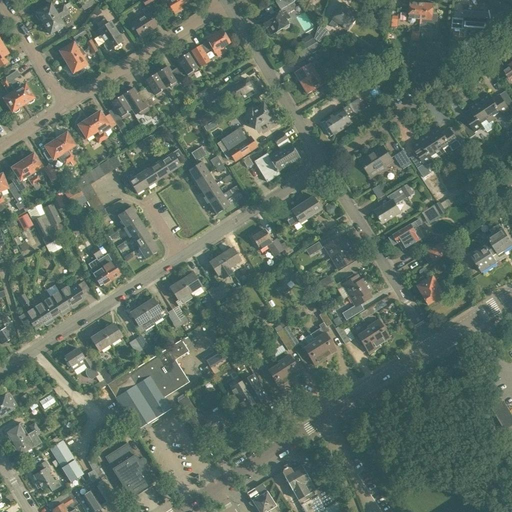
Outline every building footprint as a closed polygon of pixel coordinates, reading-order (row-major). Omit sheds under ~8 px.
[(36,14),(36,16),(38,19),(40,20),(40,19),(43,23),(66,9),(63,6),(55,11),(51,5),(54,4),(53,3),(54,1),(52,0),(46,0),(38,5),(41,10),(36,13),(37,14),(36,14)] [(95,4),(92,0),(84,0),(83,1),(87,8),(95,4)] [(160,0),(164,6),(167,4),(174,15),(182,10),(180,7),(188,2),(186,0),(160,0)] [(271,15),(263,21),(272,35),(282,29),(285,30),(288,28),(290,24),(287,20),(291,18),(288,14),(294,10),(295,5),(294,2),(292,0),(277,0),(275,1),(281,10),(276,13),(275,12),(271,14),(271,15)] [(410,2),(408,21),(410,24),(414,24),(416,22),(417,22),(417,23),(420,24),(422,3),(410,2)] [(420,24),(420,29),(422,29),(423,25),(436,26),(437,15),(432,15),(433,4),(422,3),(420,24)] [(131,23),(140,37),(156,26),(151,18),(156,15),(149,4),(146,7),(142,9),(145,14),(131,23)] [(354,12),(354,10),(351,8),(349,8),(344,4),(343,6),(341,6),(340,8),(340,9),(330,25),(335,28),(338,23),(348,30),(359,15),(354,12)] [(66,9),(43,23),(45,27),(45,30),(47,34),(48,34),(49,34),(50,35),(57,30),(59,31),(61,29),(62,27),(64,26),(60,20),(69,14),(66,9)] [(478,29),(477,37),(485,38),(486,24),(487,24),(488,13),(465,11),(464,23),(464,28),(478,29)] [(316,12),(314,18),(320,20),(322,14),(316,12)] [(98,30),(107,43),(104,44),(108,51),(114,47),(115,48),(117,49),(121,47),(121,45),(120,44),(123,42),(110,22),(107,25),(104,20),(96,24),(100,29),(98,30)] [(314,39),(320,43),(329,31),(319,24),(314,39)] [(71,35),(74,41),(86,34),(82,28),(71,35)] [(207,42),(191,52),(200,68),(207,64),(202,55),(212,50),(214,54),(215,54),(217,58),(224,54),(222,50),(222,49),(222,48),(229,44),(221,30),(216,34),(216,33),(205,39),(207,42)] [(311,35),(302,40),(307,48),(316,43),(311,35)] [(91,40),(85,43),(89,49),(94,45),(91,40)] [(60,53),(59,54),(61,57),(63,57),(66,63),(82,53),(76,42),(73,44),(73,43),(59,52),(60,53)] [(307,48),(311,55),(323,47),(317,42),(307,48)] [(2,43),(0,44),(0,65),(8,61),(4,56),(8,53),(2,43)] [(94,45),(89,49),(91,53),(97,50),(94,45)] [(450,50),(449,71),(463,64),(463,51),(450,50)] [(183,56),(176,61),(180,66),(181,65),(188,77),(194,73),(193,71),(197,68),(186,51),(181,54),(183,56)] [(82,53),(66,63),(69,68),(68,69),(70,72),(72,72),(73,74),(79,69),(82,71),(86,68),(86,65),(86,64),(89,62),(85,56),(84,56),(82,53)] [(439,72),(447,73),(448,57),(440,56),(439,72)] [(511,62),(508,65),(509,66),(503,70),(509,79),(511,77),(511,62)] [(295,73),(301,84),(320,73),(314,63),(311,64),(306,67),(304,63),(302,65),(302,64),(294,68),(297,72),(295,73)] [(159,68),(154,71),(165,89),(169,86),(170,88),(177,84),(176,82),(182,78),(176,68),(171,71),(168,66),(160,70),(159,68)] [(16,71),(5,78),(23,105),(27,102),(28,103),(30,103),(32,102),(33,100),(32,99),(34,98),(29,91),(30,90),(28,87),(26,86),(25,84),(19,88),(14,80),(20,76),(16,71)] [(147,86),(142,90),(148,100),(153,96),(155,95),(156,97),(162,93),(161,91),(165,89),(154,71),(150,74),(151,76),(144,81),(147,86)] [(320,73),(301,84),(308,94),(323,85),(326,83),(320,73)] [(344,88),(350,97),(371,84),(365,75),(344,88)] [(5,78),(0,81),(0,82),(2,86),(3,86),(8,95),(3,98),(4,100),(4,102),(6,105),(7,105),(12,112),(13,111),(14,113),(15,113),(18,111),(19,109),(18,108),(23,105),(5,78)] [(229,93),(223,96),(227,102),(232,99),(233,100),(240,96),(243,101),(248,98),(254,94),(251,89),(252,89),(250,86),(251,85),(249,82),(247,81),(246,79),(227,90),(229,93)] [(325,88),(328,94),(342,85),(339,80),(325,88)] [(120,93),(131,110),(135,117),(139,114),(140,116),(148,110),(153,107),(148,100),(142,90),(137,93),(134,87),(126,92),(125,90),(120,93)] [(194,96),(197,102),(208,95),(205,90),(194,96)] [(219,90),(205,98),(208,104),(222,96),(219,90)] [(131,110),(120,93),(115,96),(117,98),(110,103),(113,108),(108,112),(120,130),(125,127),(120,120),(122,119),(128,115),(126,113),(131,110)] [(488,94),(478,100),(492,121),(495,119),(493,116),(499,112),(501,114),(508,109),(499,95),(492,100),(488,94)] [(324,120),(325,121),(322,123),(331,137),(334,135),(334,136),(352,124),(349,119),(365,109),(359,98),(348,105),(349,105),(343,109),(342,109),(324,120)] [(492,121),(478,100),(468,107),(472,113),(465,118),(466,118),(460,122),(471,138),(476,134),(474,131),(482,126),(481,124),(487,120),(488,124),(492,121)] [(244,113),(246,115),(242,117),(246,124),(249,121),(254,129),(264,124),(266,127),(273,123),(271,119),(272,118),(273,117),(274,116),(274,115),(273,113),(273,112),(272,111),(271,110),(269,110),(268,110),(266,111),(263,105),(252,111),(251,109),(244,113)] [(96,131),(99,135),(102,140),(107,137),(103,132),(115,125),(108,114),(104,118),(99,111),(98,112),(96,111),(94,113),(94,115),(88,118),(96,131)] [(208,114),(201,118),(205,125),(212,121),(208,114)] [(86,138),(96,131),(88,118),(84,121),(82,120),(79,122),(79,124),(78,125),(86,138)] [(438,127),(428,133),(440,151),(449,145),(453,152),(461,147),(459,143),(449,129),(449,128),(442,133),(438,127)] [(217,144),(227,159),(229,158),(231,159),(232,158),(235,162),(256,147),(249,137),(245,140),(238,130),(217,144)] [(60,136),(55,140),(73,166),(77,164),(74,159),(68,150),(75,145),(66,132),(65,134),(63,133),(60,135),(60,136)] [(283,133),(273,139),(276,145),(287,138),(283,133)] [(417,153),(410,158),(418,169),(438,155),(439,156),(442,154),(440,151),(428,133),(418,140),(422,146),(415,151),(417,153)] [(102,140),(99,135),(94,138),(98,143),(102,140)] [(150,135),(147,138),(151,145),(155,142),(150,135)] [(151,145),(147,138),(142,140),(147,147),(151,145)] [(47,151),(43,154),(48,163),(58,156),(64,165),(62,166),(72,182),(80,177),(73,166),(55,140),(50,143),(49,142),(46,144),(46,145),(44,147),(47,151)] [(132,147),(136,154),(140,152),(136,144),(132,147)] [(280,150),(269,157),(278,171),(298,158),(289,144),(280,150)] [(201,147),(191,153),(197,162),(200,160),(206,156),(201,147)] [(383,147),(361,161),(369,174),(372,179),(386,170),(383,167),(392,161),(383,147)] [(172,152),(161,160),(169,173),(180,165),(177,160),(181,157),(177,150),(172,153),(172,152)] [(394,156),(401,167),(410,161),(403,150),(394,156)] [(27,158),(22,161),(36,183),(40,181),(34,171),(41,167),(33,154),(32,155),(30,154),(27,156),(27,158)] [(267,154),(254,161),(267,182),(279,174),(278,171),(269,157),(267,154)] [(115,155),(108,159),(108,160),(114,169),(120,165),(115,155)] [(217,156),(210,161),(215,169),(222,164),(217,156)] [(242,160),(247,168),(253,164),(247,156),(242,160)] [(108,160),(103,163),(109,172),(109,173),(114,169),(108,160)] [(161,160),(150,167),(158,180),(169,173),(161,160)] [(198,164),(188,170),(194,181),(208,173),(201,162),(200,160),(197,162),(198,164)] [(13,167),(11,168),(17,177),(11,181),(15,186),(19,193),(25,189),(20,181),(26,177),(32,186),(33,186),(36,183),(22,161),(18,164),(16,163),(13,165),(13,167)] [(103,163),(98,166),(105,175),(109,172),(103,163)] [(225,168),(222,164),(215,169),(217,173),(225,168)] [(57,179),(49,166),(43,169),(51,182),(57,179)] [(98,166),(93,169),(100,178),(105,175),(98,166)] [(150,167),(139,174),(147,187),(158,180),(150,167)] [(93,169),(89,172),(95,181),(100,178),(93,169)] [(89,172),(75,181),(76,182),(80,190),(90,185),(95,181),(89,172)] [(208,173),(194,181),(202,192),(215,184),(208,173)] [(127,179),(123,183),(129,192),(133,189),(136,194),(147,187),(139,174),(128,181),(127,179)] [(505,174),(500,177),(507,187),(511,184),(505,174)] [(222,179),(224,184),(231,179),(229,175),(222,179)] [(76,182),(62,190),(69,202),(82,194),(80,190),(76,182)] [(215,184),(202,192),(209,203),(222,194),(215,184)] [(375,211),(383,223),(400,212),(396,205),(407,198),(414,194),(408,184),(401,188),(387,197),(390,202),(375,211)] [(80,190),(82,194),(83,194),(92,189),(90,185),(80,190)] [(372,189),(378,199),(386,194),(380,185),(372,189)] [(15,186),(9,190),(17,203),(15,205),(18,210),(23,207),(27,205),(19,193),(15,186)] [(228,190),(231,194),(238,190),(236,186),(228,190)] [(92,189),(83,194),(86,199),(96,194),(93,189),(92,189)] [(460,190),(449,196),(453,203),(463,196),(460,190)] [(222,194),(209,203),(215,214),(229,205),(225,199),(231,196),(227,191),(222,194)] [(65,200),(61,193),(54,196),(58,204),(65,200)] [(96,194),(86,199),(89,204),(98,199),(96,194)] [(312,197),(301,204),(302,206),(303,205),(304,207),(304,208),(310,217),(321,210),(312,197)] [(98,199),(89,204),(91,209),(101,204),(98,199)] [(439,202),(435,205),(438,211),(440,215),(445,212),(444,210),(440,205),(439,202)] [(52,204),(42,209),(44,214),(51,227),(62,222),(52,204)] [(101,204),(91,209),(94,214),(104,209),(101,204)] [(302,206),(301,204),(291,210),(291,211),(284,216),(290,226),(297,221),(299,223),(310,217),(304,208),(304,207),(303,205),(302,206)] [(435,205),(422,213),(425,219),(438,211),(435,205)] [(117,215),(124,226),(137,218),(130,207),(117,215)] [(104,209),(94,214),(97,219),(107,214),(104,209)] [(32,225),(26,214),(18,219),(23,230),(32,225)] [(51,227),(44,214),(32,221),(45,247),(58,240),(51,227)] [(124,226),(131,237),(144,229),(137,218),(124,226)] [(394,235),(389,238),(393,246),(399,243),(403,250),(424,236),(418,227),(422,224),(419,219),(415,222),(394,235)] [(318,229),(323,237),(328,234),(323,226),(318,229)] [(470,255),(481,273),(497,263),(493,256),(497,253),(498,255),(511,246),(511,242),(503,228),(487,238),(491,244),(487,247),(485,245),(470,255)] [(131,237),(137,248),(151,240),(144,229),(131,237)] [(251,238),(257,247),(258,247),(260,250),(267,246),(273,256),(283,250),(280,245),(276,239),(272,242),(264,230),(251,238)] [(109,236),(112,240),(119,236),(116,232),(109,236)] [(323,247),(330,258),(350,246),(347,241),(343,243),(339,237),(323,247)] [(151,240),(137,248),(144,259),(158,251),(151,240)] [(427,251),(434,262),(451,251),(445,240),(427,251)] [(116,247),(119,251),(126,247),(123,242),(116,247)] [(284,242),(280,245),(283,250),(286,254),(291,250),(289,247),(288,248),(284,242)] [(305,250),(309,256),(322,248),(318,242),(305,250)] [(350,246),(330,258),(337,269),(353,259),(349,254),(354,251),(350,246)] [(96,247),(90,250),(96,259),(110,281),(120,275),(109,257),(107,255),(103,258),(101,255),(96,247)] [(231,248),(220,255),(228,268),(232,266),(239,261),(231,248)] [(123,258),(126,262),(133,257),(130,253),(123,258)] [(220,255),(209,263),(217,275),(220,273),(224,279),(232,274),(232,273),(228,268),(220,255)] [(96,259),(88,264),(91,269),(90,270),(101,287),(110,281),(96,259)] [(415,281),(419,287),(424,296),(430,306),(445,297),(433,278),(430,274),(429,274),(426,269),(424,269),(420,271),(420,273),(422,277),(415,281)] [(248,275),(252,281),(258,276),(255,271),(248,275)] [(191,274),(180,281),(189,293),(199,286),(191,274)] [(343,299),(348,296),(368,284),(364,278),(360,280),(357,275),(353,278),(351,275),(334,285),(343,299)] [(323,280),(313,286),(316,291),(326,286),(323,280)] [(180,281),(169,288),(177,301),(175,302),(178,306),(192,298),(189,293),(180,281)] [(67,286),(58,292),(69,309),(71,307),(72,309),(77,306),(76,304),(86,298),(77,284),(69,289),(67,286)] [(214,288),(213,288),(217,294),(221,300),(227,296),(220,284),(214,288)] [(348,296),(354,306),(341,313),(346,321),(363,310),(360,304),(371,298),(367,292),(372,290),(368,284),(348,296)] [(316,291),(314,293),(317,298),(329,291),(326,286),(316,291)] [(58,292),(50,297),(52,301),(61,314),(62,316),(70,311),(68,309),(69,309),(58,292)] [(217,294),(211,297),(215,304),(221,300),(217,294)] [(24,295),(19,298),(25,308),(30,305),(24,295)] [(50,297),(41,302),(42,303),(52,320),(61,314),(52,301),(50,297)] [(152,299),(141,306),(153,324),(162,318),(168,314),(164,309),(160,311),(152,299)] [(42,303),(33,308),(35,312),(44,325),(45,325),(45,326),(47,326),(54,322),(52,320),(42,303)] [(141,306),(130,313),(138,326),(135,328),(139,334),(144,331),(154,325),(153,324),(141,306)] [(358,314),(362,320),(374,313),(370,307),(358,314)] [(33,308),(18,318),(26,330),(32,326),(35,331),(44,325),(35,312),(33,308)] [(218,310),(207,316),(211,323),(222,316),(218,310)] [(320,328),(310,334),(311,336),(324,358),(324,357),(335,351),(327,338),(329,337),(326,333),(329,331),(326,327),(331,324),(324,312),(318,315),(323,323),(318,326),(320,328)] [(184,316),(178,320),(182,325),(188,321),(184,316)] [(333,318),(335,325),(341,324),(339,316),(333,318)] [(366,327),(367,329),(368,329),(378,345),(388,339),(380,325),(382,324),(379,319),(366,327)] [(182,325),(178,320),(172,324),(175,329),(182,325)] [(112,324),(101,331),(109,344),(121,337),(112,324)] [(282,329),(279,325),(273,328),(276,333),(282,329)] [(286,326),(282,329),(293,348),(299,344),(298,344),(299,344),(298,343),(287,325),(286,326)] [(334,329),(344,345),(350,341),(341,325),(334,329)] [(0,330),(0,340),(2,345),(12,338),(5,327),(0,330)] [(282,329),(276,333),(288,351),(293,348),(282,329)] [(368,329),(367,329),(355,337),(358,342),(361,340),(369,353),(380,347),(378,345),(368,329)] [(109,344),(101,331),(90,339),(98,351),(109,344)] [(304,339),(298,343),(299,344),(298,344),(299,344),(304,354),(306,353),(314,366),(326,359),(324,357),(324,358),(311,336),(310,334),(303,338),(304,339)] [(141,335),(135,339),(142,351),(143,350),(148,347),(141,335)] [(194,348),(186,336),(107,386),(135,430),(170,409),(163,398),(189,382),(175,360),(194,348)] [(135,339),(128,343),(136,354),(138,353),(140,356),(145,353),(143,350),(142,351),(135,339)] [(221,347),(215,350),(219,355),(224,352),(221,347)] [(255,355),(252,348),(247,351),(250,357),(255,355)] [(77,350),(64,358),(71,367),(73,371),(83,364),(86,369),(86,374),(88,377),(91,379),(99,374),(88,356),(83,359),(77,350)] [(210,365),(220,358),(215,350),(204,356),(210,365)] [(277,362),(278,364),(279,363),(289,380),(289,379),(299,373),(291,360),(293,359),(289,354),(288,355),(285,350),(274,357),(277,362)] [(249,368),(254,365),(254,364),(250,358),(248,354),(242,357),(249,368)] [(254,364),(254,365),(257,370),(263,367),(256,355),(250,358),(254,364)] [(279,363),(278,364),(266,372),(269,377),(271,376),(279,388),(290,381),(289,379),(289,380),(279,363)] [(107,384),(114,380),(105,366),(99,371),(107,384)] [(253,375),(241,381),(255,403),(266,397),(253,375)] [(39,384),(45,393),(50,390),(44,381),(39,384)] [(255,403),(241,381),(230,388),(243,410),(255,403)] [(0,416),(12,409),(16,405),(9,393),(4,395),(0,397),(0,416)] [(26,393),(20,397),(24,403),(30,400),(26,393)] [(50,394),(38,401),(43,409),(55,402),(50,394)] [(194,418),(198,415),(186,396),(178,401),(190,421),(189,422),(194,431),(198,428),(199,425),(194,418)] [(204,420),(212,434),(218,431),(218,432),(228,426),(226,423),(228,422),(225,417),(224,417),(223,416),(224,415),(221,410),(204,420)] [(511,417),(502,423),(505,428),(511,424),(511,417)] [(10,426),(3,430),(11,444),(27,435),(19,423),(11,428),(10,426)] [(34,423),(29,426),(32,432),(37,428),(34,423)] [(27,435),(11,444),(19,458),(26,453),(25,451),(33,446),(40,442),(37,436),(41,434),(37,428),(32,432),(27,435)] [(59,442),(56,437),(47,443),(50,447),(59,442)] [(60,442),(59,442),(50,447),(48,449),(55,460),(58,465),(60,469),(73,461),(60,442)] [(145,462),(145,461),(144,460),(143,459),(142,459),(141,459),(138,461),(127,443),(104,457),(130,497),(152,482),(141,465),(144,464),(144,463),(145,462)] [(60,469),(69,483),(81,475),(82,475),(73,461),(60,469)] [(40,471),(33,476),(37,482),(35,483),(39,489),(41,487),(42,489),(48,485),(52,491),(60,486),(56,479),(53,481),(48,473),(50,471),(44,462),(37,466),(40,471)] [(289,467),(281,471),(281,472),(292,490),(297,500),(298,499),(301,506),(304,511),(343,511),(343,509),(328,483),(314,490),(309,482),(313,479),(304,464),(291,471),(289,467)] [(99,467),(87,473),(89,477),(94,489),(89,490),(100,506),(97,508),(99,511),(120,511),(102,483),(102,484),(100,481),(105,478),(99,467)] [(84,479),(81,475),(69,483),(67,484),(70,489),(80,504),(84,511),(99,511),(97,508),(100,506),(89,490),(94,489),(89,477),(84,479)] [(246,494),(251,501),(248,504),(249,505),(256,509),(258,511),(279,511),(262,484),(246,494)] [(70,489),(47,504),(47,505),(51,510),(52,510),(53,511),(76,511),(75,509),(74,509),(73,508),(80,504),(70,489)]
